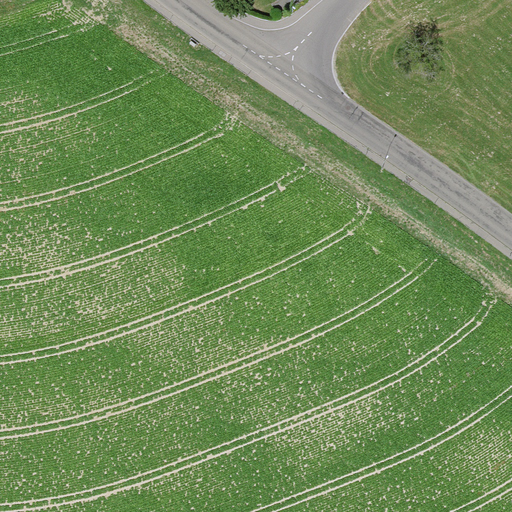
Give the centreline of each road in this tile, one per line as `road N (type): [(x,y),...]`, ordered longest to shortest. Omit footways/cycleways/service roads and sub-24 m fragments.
road 1 (residential): [(511,238),(280,73)]
road 2 (residential): [(280,73),(175,0)]
